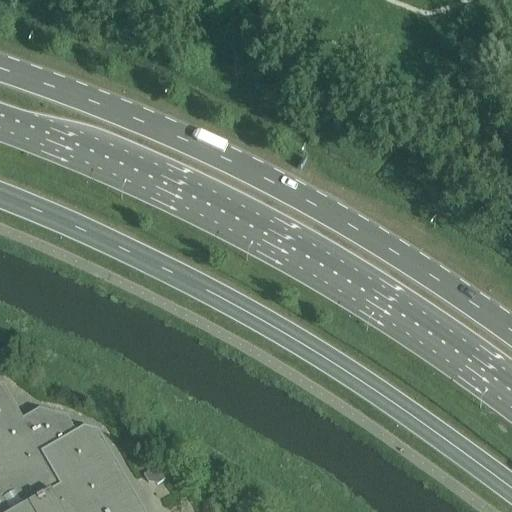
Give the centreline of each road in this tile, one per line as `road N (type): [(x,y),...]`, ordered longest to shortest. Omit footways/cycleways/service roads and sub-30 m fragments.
road 1 (primary): [(0,131),(244,238),(367,309),(511,409)]
road 2 (primary): [(511,333),(325,212),(198,148),(0,70)]
